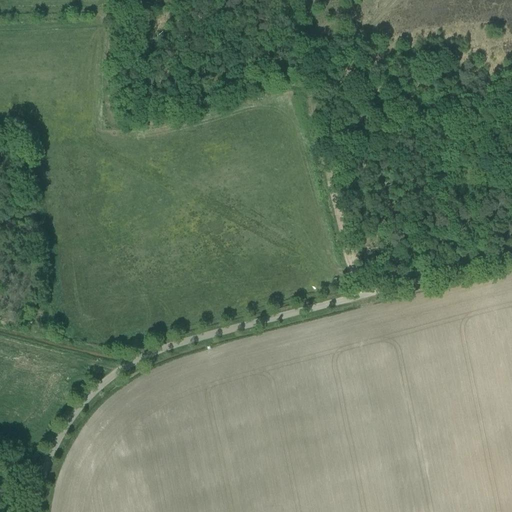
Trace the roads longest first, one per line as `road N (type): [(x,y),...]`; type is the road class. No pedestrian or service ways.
road 1 (unclassified): [(39,511),(55,445),(104,381),(148,348),(511,258)]
road 2 (track): [(307,87),(290,81),(133,128),(107,106),(111,23),(96,11),(0,10)]
road 3 (track): [(365,296),(307,87)]
